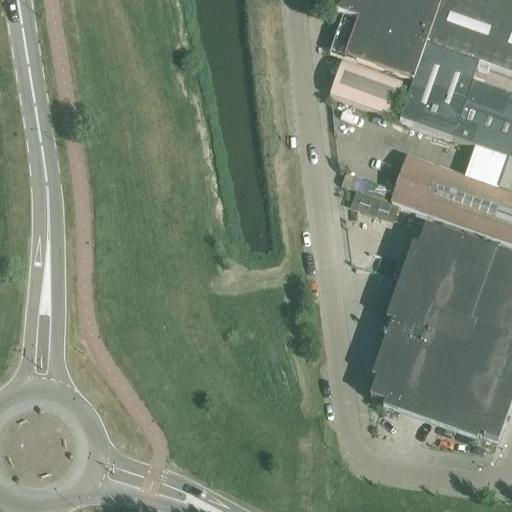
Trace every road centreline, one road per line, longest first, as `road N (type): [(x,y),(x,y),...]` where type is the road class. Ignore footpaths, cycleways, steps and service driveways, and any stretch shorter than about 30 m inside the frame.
road 1 (unclassified): [(292,0),(351,454),(511,491)]
road 2 (unclassified): [(17,0),(51,199),(45,298)]
